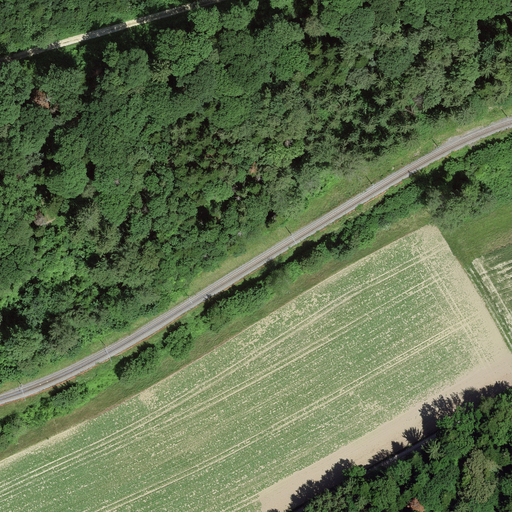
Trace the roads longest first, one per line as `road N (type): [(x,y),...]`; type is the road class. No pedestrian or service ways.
road 1 (track): [(511,393),(299,511)]
road 2 (track): [(213,0),(0,61)]
